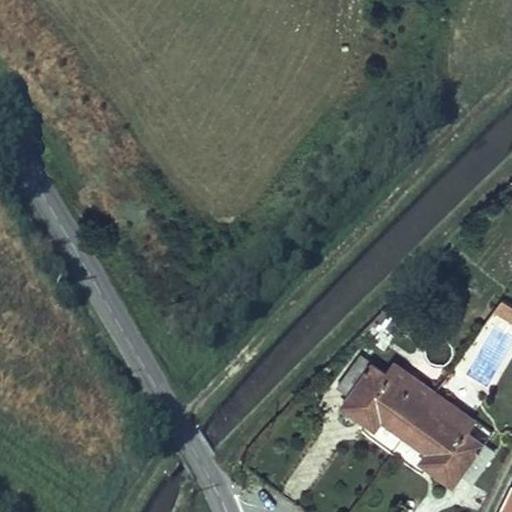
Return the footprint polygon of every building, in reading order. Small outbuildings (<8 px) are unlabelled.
[(494,310),(511,320),(511,304),(502,298),(494,310)] [(375,317),(392,330),(398,321),(383,309),(375,317)] [(392,330),(375,317),(362,330),(384,347),(395,333),(392,330)] [(347,393),(340,404),(376,430),(383,421),(403,436),(437,390),(396,361),(387,373),(360,354),(337,386),(347,393)] [(476,418),(437,390),(403,436),(424,451),(418,460),(454,486),(464,475),(472,482),(495,451),(467,431),(476,418)] [(511,511),(511,486),(499,511),(511,511)]
